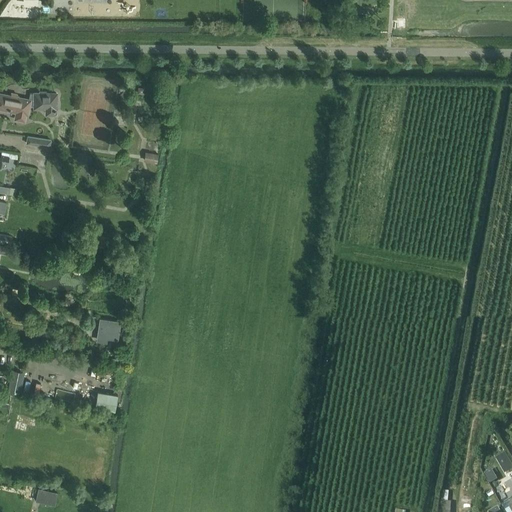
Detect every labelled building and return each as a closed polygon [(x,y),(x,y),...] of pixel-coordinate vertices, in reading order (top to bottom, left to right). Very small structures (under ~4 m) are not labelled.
[(28,114),(29,106),(35,106),(35,108),(46,108),(46,114),(55,114),(55,112),(57,112),(57,110),(55,110),(55,108),(57,106),(57,93),(47,93),(47,92),(39,92),(39,94),(30,93),(29,100),(17,97),(17,94),(11,93),(11,96),(0,94),(0,108),(17,112),(16,115),(17,115),(17,116),(17,117),(18,118),(18,119),(19,119),(20,119),(21,119),(22,119),(23,119),(24,118),(24,117),(25,117),(26,114),(28,114)] [(51,140),(28,137),(27,143),(50,147),(51,140)] [(159,154),(145,152),(144,161),(157,163),(159,154)] [(1,157),(0,157),(0,163),(0,162),(8,163),(9,157),(1,155),(1,157)] [(0,192),(8,194),(9,188),(0,185),(0,192)] [(9,187),(9,188),(8,194),(15,196),(17,188),(9,187)] [(0,233),(0,243),(10,245),(12,236),(0,233)] [(15,250),(15,249),(0,245),(0,253),(13,256),(13,255),(26,258),(27,252),(15,250)] [(100,319),(98,337),(117,340),(120,322),(100,319)] [(42,336),(43,330),(43,329),(32,327),(30,335),(42,337),(42,336)] [(20,395),(25,373),(12,371),(8,392),(20,395)] [(97,391),(94,408),(115,412),(119,395),(97,391)] [(0,395),(0,401),(8,403),(10,398),(0,395)] [(511,468),(504,455),(499,458),(503,465),(507,472),(508,472),(511,469),(511,468)] [(38,488),(35,501),(54,506),(57,493),(38,488)] [(450,511),(451,504),(447,503),(448,493),(440,492),(438,511),(450,511)]
